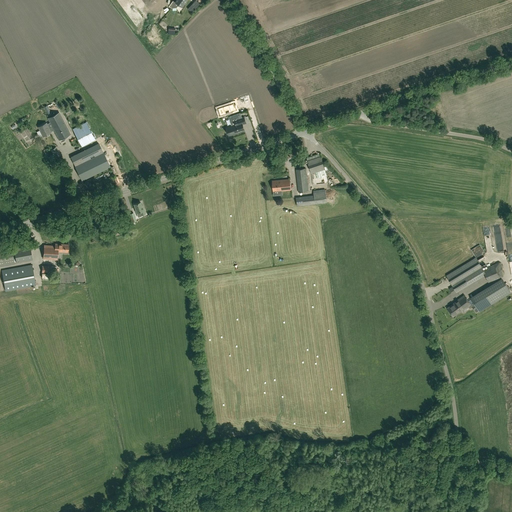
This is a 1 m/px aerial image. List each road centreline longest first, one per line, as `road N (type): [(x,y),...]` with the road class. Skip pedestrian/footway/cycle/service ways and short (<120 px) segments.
road 1 (unclassified): [(511,471),(462,452),(411,255),(306,130)]
road 2 (tertiary): [(302,132),(34,221)]
road 3 (tertiary): [(511,63),(362,113)]
road 4 (unclassified): [(511,151),(362,113)]
road 5 (unclassified): [(302,132),(229,0)]
